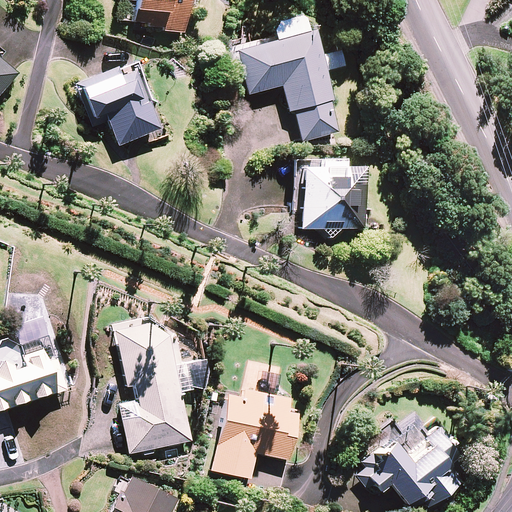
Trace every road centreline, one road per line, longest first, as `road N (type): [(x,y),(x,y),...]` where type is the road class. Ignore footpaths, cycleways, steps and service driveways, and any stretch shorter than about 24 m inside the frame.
road 1 (residential): [(0,147),(120,193),(358,305),(511,389)]
road 2 (residential): [(511,184),(434,39)]
